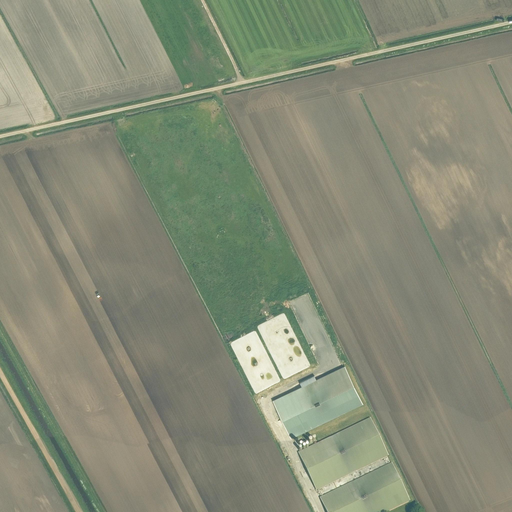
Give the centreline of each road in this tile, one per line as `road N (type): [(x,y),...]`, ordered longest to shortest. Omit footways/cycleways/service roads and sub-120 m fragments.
road 1 (unclassified): [(0,135),(511,20)]
road 2 (track): [(83,511),(0,363)]
